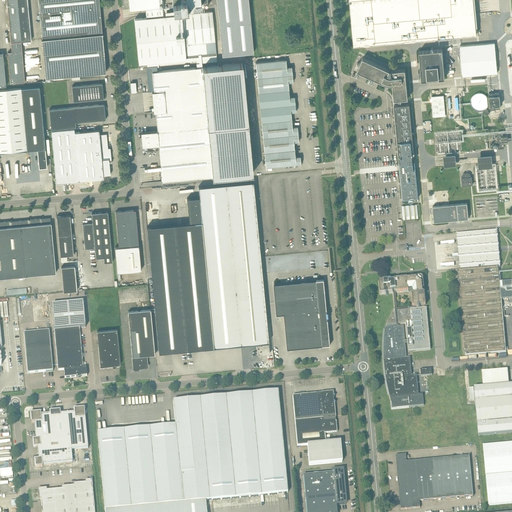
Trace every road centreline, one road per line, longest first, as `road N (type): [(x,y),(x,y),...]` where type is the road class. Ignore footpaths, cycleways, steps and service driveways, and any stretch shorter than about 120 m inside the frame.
road 1 (unclassified): [(14,399),(364,366)]
road 2 (unclassified): [(0,205),(128,189),(113,0)]
road 3 (unknown): [(296,511),(282,385),(334,379),(353,511)]
road 4 (unknown): [(287,373),(270,273),(302,264),(323,271),(332,344),(322,370)]
road 5 (unclassified): [(428,229),(419,90),(505,79)]
road 6 (unclassified): [(337,76),(384,99),(383,108),(356,115),(368,247)]
road 7 (unclassified): [(511,361),(455,366),(439,357),(429,252)]
road 8 (tertiary): [(353,248),(337,76)]
road 9 (tertiary): [(378,511),(364,366)]
